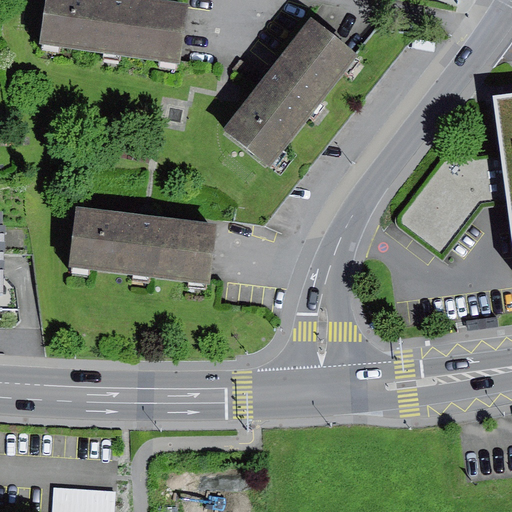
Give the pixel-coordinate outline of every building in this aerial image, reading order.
[(115,2),(103,0),(50,0),(43,48),(187,72),(197,15),(115,2)] [(360,60),(312,24),(271,75),(223,135),(270,169),(360,60)] [(264,227),(413,36),(381,29),(360,60),(270,169),(231,220),(264,227)] [(241,60),(233,69),(249,84),(258,75),(241,60)] [(511,97),(493,100),(501,159),(508,208),(511,239),(511,97)] [(476,162),(454,144),(397,216),(395,225),(443,262),(484,210),(491,209),(508,208),(501,159),(496,160),(476,162)] [(145,219),(76,210),(68,269),(210,288),(217,228),(145,219)] [(497,318),(467,321),(468,332),(498,329),(497,318)] [(114,511),(115,491),(55,488),(53,511),(114,511)]
